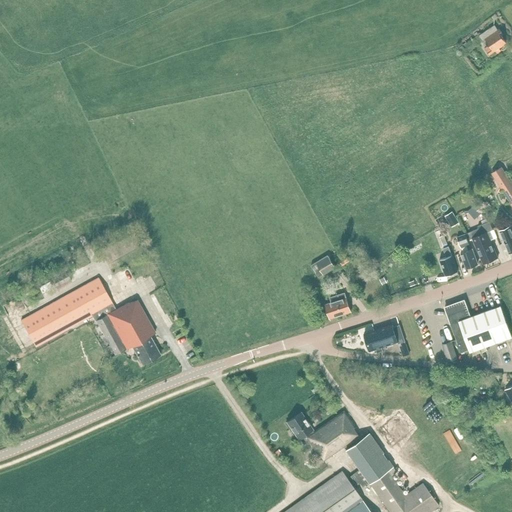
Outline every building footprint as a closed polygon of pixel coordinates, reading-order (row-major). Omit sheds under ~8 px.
[(500,29),(498,30),(495,25),(480,35),(478,32),(474,34),(476,37),(459,49),(463,55),(468,52),(465,49),(481,39),(483,41),(486,39),(489,45),(485,48),(490,55),(507,43),(502,35),(503,34),(500,29)] [(511,185),(501,167),(493,173),(498,181),(511,203),(511,185)] [(475,206),(465,206),(465,217),(475,217),(475,206)] [(453,212),(446,216),(452,227),(459,223),(453,212)] [(493,230),(492,229),(489,221),(488,222),(486,219),(482,221),(483,224),(478,226),(479,228),(466,234),(468,240),(473,238),(483,263),(498,257),(487,232),(493,230)] [(498,226),(509,253),(511,251),(511,230),(511,227),(508,223),(498,226)] [(468,240),(466,234),(457,237),(461,248),(462,247),(463,252),(461,253),(466,268),(478,264),(472,249),(468,250),(467,246),(470,245),(468,240)] [(448,247),(443,235),(440,236),(444,248),(443,248),(446,257),(440,259),(445,275),(458,271),(449,246),(448,247)] [(320,277),(336,268),(328,255),(312,265),(320,277)] [(116,309),(99,278),(99,277),(21,320),(36,346),(93,315),(96,321),(96,320),(116,355),(132,346),(142,364),(161,354),(150,335),(155,333),(137,300),(129,304),(128,302),(116,309)] [(45,299),(59,291),(53,280),(39,288),(45,299)] [(328,304),(333,318),(351,312),(347,298),(345,294),(329,299),(331,303),(328,304)] [(505,339),(511,337),(501,306),(471,317),(465,300),(445,307),(461,353),(470,350),(470,352),(472,351),(474,356),(488,350),(486,346),(498,342),(499,344),(506,342),(505,339)] [(407,337),(441,325),(433,301),(417,307),(420,315),(401,321),(407,337)] [(400,326),(394,328),(392,325),(364,334),(370,351),(376,349),(377,352),(383,350),(382,347),(398,342),(399,343),(406,341),(400,326)] [(448,361),(457,358),(452,341),(442,344),(448,361)] [(362,434),(358,436),(354,429),(355,428),(344,411),(314,432),(301,413),(286,423),(297,439),(305,434),(323,460),(343,447),(359,470),(348,478),(355,487),(360,483),(363,487),(369,483),(389,511),(430,511),(439,506),(423,483),(405,496),(387,471),(393,466),(369,433),(364,437),(362,434)] [(417,437),(411,447),(416,450),(422,440),(417,437)] [(342,472),(285,511),(349,511),(363,502),(342,472)] [(370,511),(363,502),(349,511),(370,511)]
